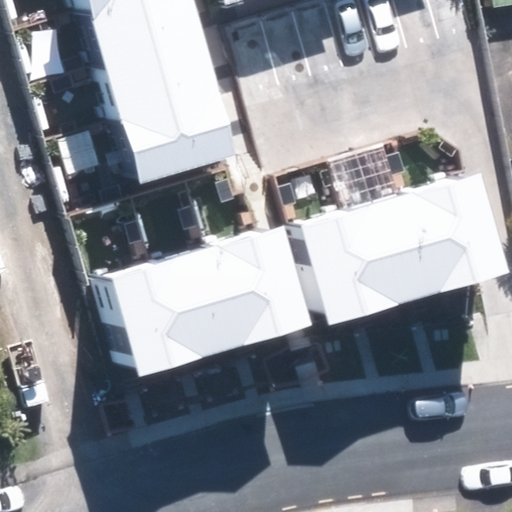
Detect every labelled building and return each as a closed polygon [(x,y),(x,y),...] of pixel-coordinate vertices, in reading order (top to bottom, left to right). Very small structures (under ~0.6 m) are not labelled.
[(65,0),(119,181),(233,148),(189,0),(65,0)] [(213,0),(217,10),(247,0),(213,0)] [(511,0),(478,0),(480,10),(511,4),(511,0)] [(457,176),(284,225),(314,330),(487,281),(457,176)] [(264,229),(90,279),(120,384),(294,334),(264,229)]
